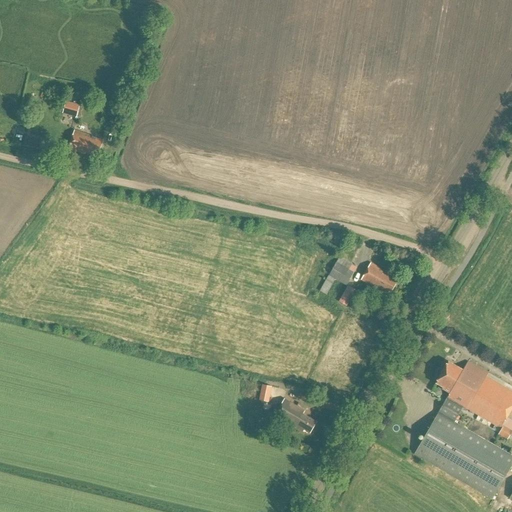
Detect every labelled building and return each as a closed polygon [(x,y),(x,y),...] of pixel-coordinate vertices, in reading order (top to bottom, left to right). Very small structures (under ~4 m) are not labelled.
[(66,100),(61,115),(73,119),(78,104),(66,100)] [(98,158),(103,140),(75,132),(68,154),(74,156),(75,153),(84,156),(85,154),(98,158)] [(27,148),(43,152),(45,143),(29,139),(27,148)] [(352,264),(340,257),(336,264),(320,292),(326,296),(335,280),(346,286),(356,268),(352,266),(352,264)] [(391,293),(397,284),(394,282),(395,281),(388,277),(389,275),(371,264),(361,282),(387,296),(389,292),(391,293)] [(356,291),(348,287),(339,303),(347,307),(356,291)] [(511,388),(468,363),(462,373),(448,364),(437,384),(444,388),(443,390),(450,395),(415,456),(494,501),(511,470),(511,455),(455,423),(464,408),(503,430),(499,436),(508,441),(511,433),(511,431),(502,426),(511,408),(511,388)] [(310,434),(317,423),(304,415),(305,412),(284,400),(275,416),(296,428),(297,428),(303,432),(304,431),(310,434)]
